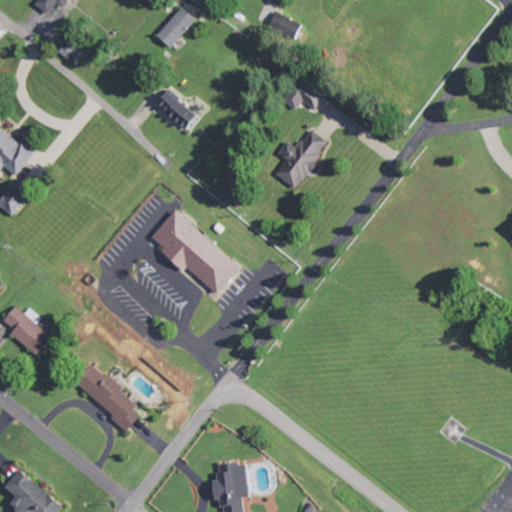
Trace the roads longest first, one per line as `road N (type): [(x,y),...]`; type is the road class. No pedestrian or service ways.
road 1 (residential): [(233,383),(511,16)]
road 2 (residential): [(164,160),(0,14)]
road 3 (residential): [(390,511),(233,383)]
road 4 (residential): [(0,397),(137,511)]
road 5 (residential): [(233,383),(126,511)]
